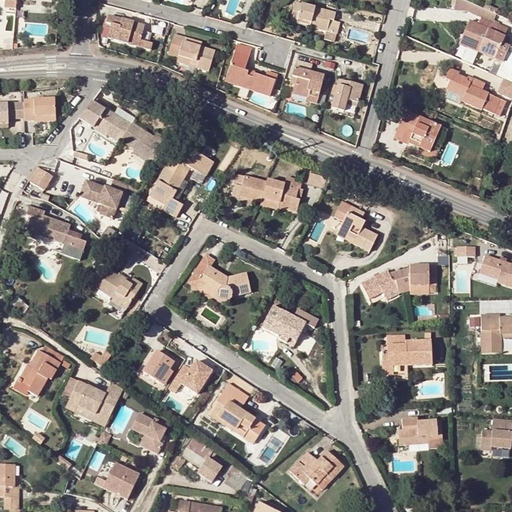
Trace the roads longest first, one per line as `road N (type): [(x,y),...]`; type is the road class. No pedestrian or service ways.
road 1 (residential): [(347,432),(332,287),(209,227),(195,233),(153,302),(159,314),(326,423)]
road 2 (tertiary): [(366,160),(216,97),(81,64)]
road 3 (tertiary): [(82,73),(159,88),(363,167)]
road 4 (residential): [(403,0),(366,160)]
road 5 (residential): [(121,0),(277,45)]
road 6 (residential): [(82,73),(86,92),(35,158),(0,158)]
